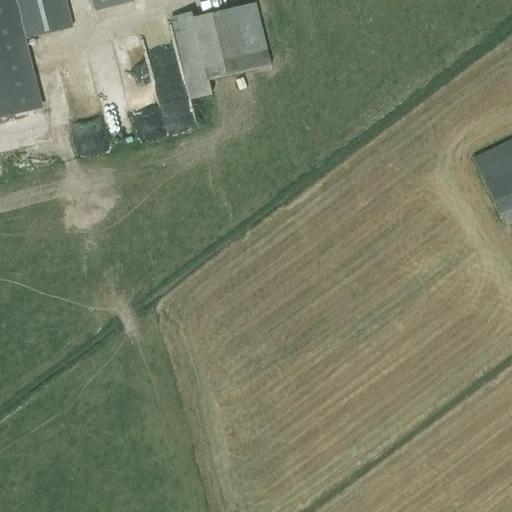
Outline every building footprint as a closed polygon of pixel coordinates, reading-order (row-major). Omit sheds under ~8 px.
[(0,0),(0,117),(32,112),(8,0),(0,0)] [(72,29),(65,0),(12,0),(23,41),(72,29)] [(136,12),(133,0),(91,0),(97,22),(136,12)] [(212,97),(208,83),(271,67),(255,5),(193,19),(192,14),(170,19),(190,102),(212,97)] [(511,139),(472,160),(494,205),(506,228),(511,224),(511,139)]
